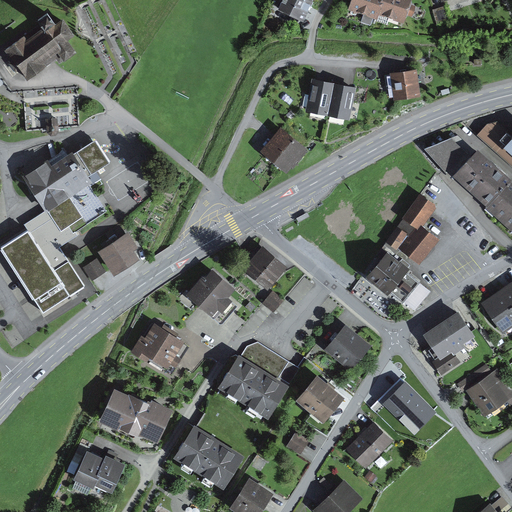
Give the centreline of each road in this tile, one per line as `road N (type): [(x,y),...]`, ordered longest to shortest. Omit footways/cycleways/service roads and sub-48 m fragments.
road 1 (residential): [(327,281),(285,326),(235,344),(125,511)]
road 2 (secondary): [(252,217),(395,137),(511,94)]
road 3 (secondary): [(22,382),(123,298),(252,217)]
road 4 (residential): [(214,188),(270,69),(308,60),(374,64)]
road 5 (residential): [(394,337),(284,511)]
road 6 (residential): [(482,454),(394,337)]
road 7 (residential): [(511,260),(394,337)]
road 8 (unknown): [(511,251),(447,196),(481,154)]
